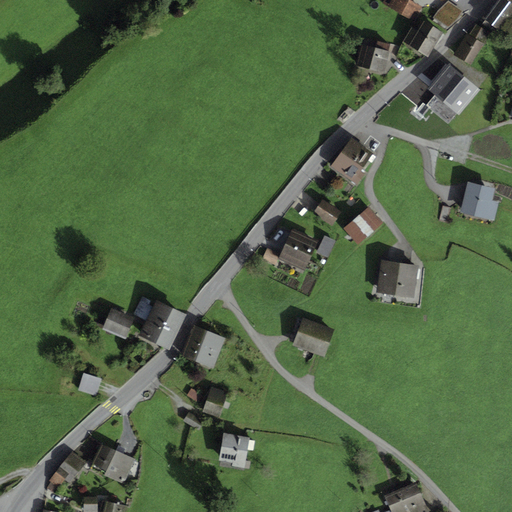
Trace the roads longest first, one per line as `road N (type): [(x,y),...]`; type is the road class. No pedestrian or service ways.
road 1 (residential): [(491,0),(342,136),(220,282)]
road 2 (unclassified): [(220,282),(284,374),(383,444),(456,511)]
road 3 (residential): [(220,282),(157,365),(20,493)]
